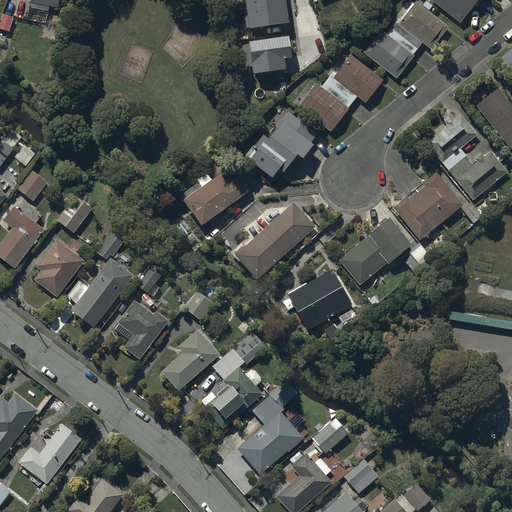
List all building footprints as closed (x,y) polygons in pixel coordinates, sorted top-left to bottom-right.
[(59,0),(29,0),(28,7),(48,11),(49,7),(58,8),(59,0)] [(429,0),(460,23),(474,5),(475,6),(480,0),(429,0)] [(380,29),(361,53),(395,79),(422,43),(429,49),(447,26),(414,1),(398,22),(395,20),(385,33),(380,29)] [(13,16),(2,13),(0,19),(0,28),(8,31),(13,16)] [(511,46),(497,59),(511,77),(511,76),(511,46)] [(315,84),(297,107),(330,131),(356,97),(364,104),(382,80),(351,56),(338,73),(333,70),(320,87),(315,84)] [(511,107),(496,88),(474,106),(510,149),(511,147),(511,107)] [(319,135),(282,110),(245,162),(274,182),(280,174),(286,178),(298,160),(305,165),(316,149),(311,146),(319,135)] [(445,125),(424,142),(472,200),(507,172),(490,151),(484,156),(481,153),(474,159),(477,163),(473,165),(459,149),(476,135),(460,114),(453,120),(451,117),(443,123),(445,125)] [(0,166),(14,149),(0,138),(0,166)] [(31,169),(16,189),(33,202),(47,183),(31,169)] [(183,202),(201,226),(251,190),(239,173),(231,179),(224,169),(212,178),(207,172),(196,180),(197,182),(181,194),(181,195),(180,196),(179,198),(182,202),(183,202)] [(405,196),(391,208),(418,241),(462,205),(435,173),(421,184),(424,186),(408,200),(405,196)] [(75,196),(56,220),(73,233),(92,209),(75,196)] [(234,256),(257,280),(315,227),(292,202),(245,246),(241,242),(230,253),(233,257),(234,256)] [(0,258),(14,269),(44,230),(13,206),(2,221),(12,228),(0,243),(0,258)] [(367,236),(338,260),(359,286),(385,264),(386,264),(410,245),(387,217),(366,235),(367,236)] [(106,260),(110,255),(112,256),(123,242),(111,232),(95,252),(106,260)] [(40,271),(33,280),(56,297),(85,261),(56,239),(35,267),(40,271)] [(110,258),(70,311),(94,328),(134,276),(110,258)] [(136,285),(147,294),(163,273),(151,264),(136,285)] [(284,294),(305,331),(351,304),(330,268),(304,283),(284,294)] [(511,280),(502,279),(501,287),(511,288),(511,280)] [(214,304),(196,291),(183,308),(201,321),(214,304)] [(134,300),(117,323),(118,324),(114,330),(128,340),(123,348),(139,360),(168,321),(155,311),(153,315),(134,300)] [(511,322),(448,312),(446,320),(511,330),(511,322)] [(182,353),(161,372),(178,391),(182,388),(184,390),(187,387),(185,385),(219,355),(197,329),(177,347),(182,353)] [(252,331),(217,361),(228,375),(244,362),(246,365),(266,348),(252,331)] [(204,406),(203,407),(222,429),(263,394),(256,386),(261,381),(262,376),(255,369),(250,370),(245,374),(239,367),(222,381),(223,383),(212,392),(211,392),(200,401),(204,406)] [(284,407),(297,393),(290,387),(278,401),(284,407)] [(7,402),(3,398),(0,401),(0,459),(38,410),(15,393),(7,402)] [(262,424),(235,448),(259,475),(285,452),(288,452),(305,438),(268,396),(250,411),(262,424)] [(318,432),(310,439),(324,454),(348,433),(334,418),(331,421),(330,420),(317,431),(318,432)] [(27,476),(30,473),(34,475),(30,480),(39,486),(42,482),(46,485),(82,439),(62,424),(39,453),(30,447),(18,463),(23,468),(21,471),(27,476)] [(298,476),(274,496),(288,511),(296,511),(299,510),(300,511),(302,511),(315,502),(312,499),(331,482),(325,476),(330,471),(319,458),(314,463),(305,453),(290,466),(298,476)] [(363,459),(342,476),(358,494),(378,477),(363,459)] [(67,511),(110,511),(123,495),(102,479),(84,502),(77,497),(67,511)] [(0,505),(11,491),(0,482),(0,505)] [(406,491),(402,494),(416,511),(429,500),(415,484),(412,486),(411,485),(405,490),(406,491)] [(321,511),(319,511),(318,510),(315,511),(361,511),(366,507),(357,497),(352,501),(345,493),(321,511)] [(405,511),(394,499),(379,511),(405,511)]
